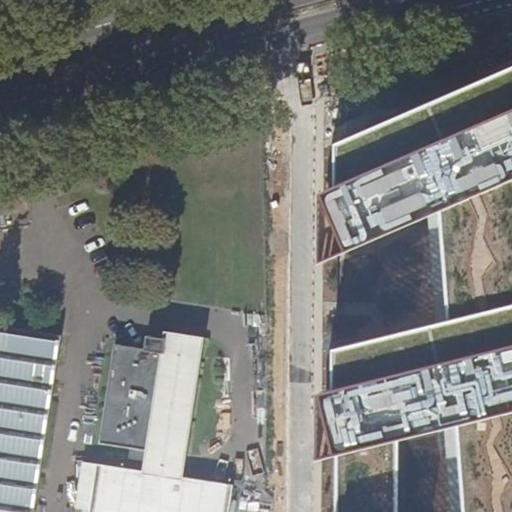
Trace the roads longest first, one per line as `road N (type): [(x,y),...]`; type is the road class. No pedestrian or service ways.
road 1 (residential): [(298,38),(294,511)]
road 2 (primary): [(0,118),(298,38)]
road 3 (primary): [(280,0),(0,72)]
road 4 (unknown): [(511,335),(481,345),(335,343)]
road 5 (primary): [(298,38),(444,0)]
